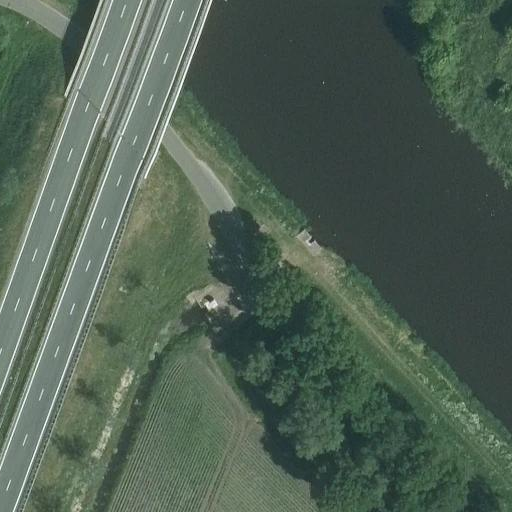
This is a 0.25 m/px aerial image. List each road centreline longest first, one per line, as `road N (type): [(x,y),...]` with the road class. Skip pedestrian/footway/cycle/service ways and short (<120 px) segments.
road 1 (unclassified): [(458,511),(308,350),(188,167),(117,79),(62,28),(11,0)]
road 2 (trunk): [(1,511),(185,0)]
road 3 (trunk): [(125,0),(0,354)]
